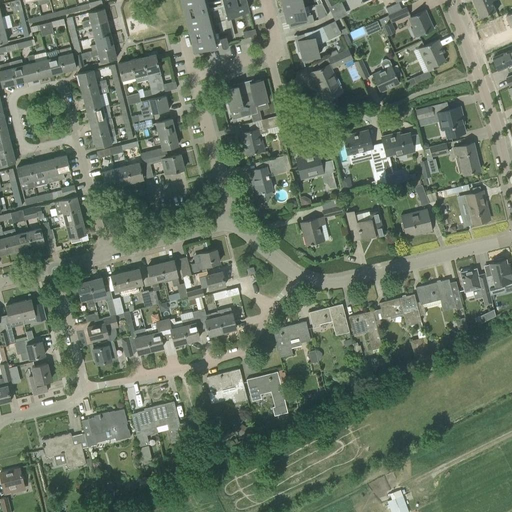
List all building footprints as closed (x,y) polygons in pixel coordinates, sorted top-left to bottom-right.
[(23,11),(19,0),(16,0),(15,0),(10,1),(13,14),(18,12),(18,13),(23,11)] [(216,43),(220,42),(220,44),(221,45),(221,46),(222,46),(223,47),(224,47),(225,47),(226,47),(226,46),(227,45),(227,44),(227,43),(226,36),(232,35),(227,16),(247,11),(244,0),(181,0),(194,51),(216,46),(216,43)] [(285,13),(303,9),(301,0),(294,0),(282,3),(285,13)] [(331,13),(344,7),(340,0),(328,6),(331,13)] [(473,0),(481,18),(490,14),(496,11),(492,1),(495,0),(473,0)] [(386,8),(388,14),(401,9),(398,3),(386,8)] [(314,6),(318,21),(327,16),(321,4),(314,6)] [(379,19),(382,26),(410,14),(406,7),(401,9),(388,14),(388,15),(379,19)] [(82,27),(91,25),(107,21),(104,8),(88,12),(89,19),(81,21),(82,27)] [(312,18),(306,19),(303,9),(285,13),(287,24),(297,21),(298,27),(310,24),(313,23),(312,18)] [(410,17),(418,36),(433,29),(425,10),(416,14),(410,17)] [(63,19),(51,22),(52,27),(65,24),(63,19)] [(91,25),(94,37),(110,33),(107,21),(91,25)] [(376,21),(363,26),(366,33),(379,28),(376,21)] [(51,22),(39,25),(40,30),(52,27),(51,22)] [(319,43),(335,36),(329,23),(313,30),(304,33),(305,39),(297,41),(304,66),(304,62),(313,60),(312,57),(318,55),(317,53),(318,53),(318,52),(317,52),(315,42),(318,41),(319,43)] [(257,40),(254,29),(242,32),(244,37),(250,35),(251,42),(257,40)] [(96,44),(90,45),(92,50),(113,45),(110,33),(94,37),(96,44)] [(439,48),(441,47),(438,39),(418,48),(424,62),(427,71),(406,80),(409,86),(431,76),(428,71),(438,66),(437,64),(444,60),(439,48)] [(17,43),(5,46),(6,51),(19,48),(17,43)] [(113,45),(92,50),(89,51),(91,56),(98,54),(100,62),(116,58),(113,45)] [(315,80),(324,100),(341,92),(330,69),(352,59),(347,49),(339,53),(321,61),(324,67),(310,73),(314,81),(315,80)] [(511,49),(493,57),(499,71),(511,65),(511,49)] [(45,52),(33,55),(39,78),(51,75),(47,59),(45,52)] [(72,52),(59,55),(63,71),(76,68),(73,59),(72,52)] [(29,63),(22,65),(26,81),(39,78),(33,55),(33,54),(27,55),(29,63)] [(159,70),(155,54),(142,57),(147,74),(150,87),(156,86),(153,72),(159,70)] [(59,55),(47,59),(51,75),(63,71),(59,55)] [(142,57),(130,60),(134,77),(147,74),(142,57)] [(382,70),(381,70),(372,74),(379,92),(399,83),(391,66),(389,60),(385,58),(381,60),(380,64),(382,70)] [(354,62),(362,79),(369,76),(361,59),(354,62)] [(134,77),(130,60),(118,63),(123,84),(135,81),(134,77)] [(22,65),(10,68),(14,84),(26,81),(22,65)] [(14,84),(10,68),(0,70),(0,79),(2,87),(14,84)] [(77,73),(80,86),(96,82),(93,70),(86,71),(77,73)] [(98,89),(107,86),(105,80),(96,82),(80,86),(83,98),(99,94),(98,89)] [(251,91),(245,92),(251,114),(257,113),(255,103),(267,100),(261,80),(249,83),(251,91)] [(150,87),(150,89),(152,94),(164,91),(162,84),(156,86),(150,87)] [(251,114),(245,92),(239,94),(237,86),(225,89),(230,111),(239,108),(241,117),(251,114)] [(126,96),(128,104),(140,101),(138,93),(126,96)] [(83,98),(86,110),(102,106),(99,94),(83,98)] [(130,116),(132,123),(152,118),(151,114),(169,109),(165,95),(149,99),(150,105),(137,108),(138,114),(130,116)] [(86,110),(89,123),(105,119),(104,113),(110,111),(108,104),(102,106),(86,110)] [(415,109),(417,119),(433,115),(431,106),(415,109)] [(443,121),(446,137),(464,132),(461,118),(462,117),(460,107),(437,112),(439,122),(443,121)] [(240,133),(245,154),(263,150),(260,136),(269,134),(268,128),(279,125),(277,116),(260,120),(262,128),(258,129),(240,133)] [(89,123),(92,135),(108,131),(113,130),(111,117),(105,119),(89,123)] [(152,118),(132,123),(134,129),(140,128),(153,125),(152,118)] [(151,130),(153,137),(174,132),(171,119),(156,122),(158,128),(151,130)] [(0,126),(0,139),(9,138),(6,125),(0,126)] [(108,131),(92,135),(95,147),(111,143),(109,136),(115,135),(114,130),(113,130),(108,131)] [(367,130),(343,136),(345,146),(347,154),(348,154),(351,163),(359,161),(361,155),(360,151),(371,148),(370,140),(367,130)] [(161,142),(163,147),(163,149),(165,148),(168,148),(177,145),(174,132),(153,137),(155,144),(161,142)] [(381,137),(386,155),(403,151),(404,153),(422,149),(420,143),(418,134),(410,136),(409,133),(395,136),(394,134),(381,137)] [(0,139),(0,152),(12,150),(9,138),(0,139)] [(138,146),(137,141),(133,142),(126,144),(121,145),(122,150),(127,149),(138,146)] [(429,147),(431,156),(447,152),(445,143),(429,147)] [(454,155),(458,154),(463,174),(479,170),(473,143),(463,145),(452,148),(454,155)] [(116,146),(109,148),(110,155),(122,151),(122,150),(121,145),(116,146)] [(140,153),(141,160),(164,154),(167,154),(165,148),(163,149),(163,147),(140,153)] [(426,159),(427,160),(432,159),(431,156),(429,147),(424,148),(426,159)] [(110,155),(109,148),(96,151),(98,158),(110,155)] [(0,152),(0,165),(15,162),(12,150),(0,152)] [(296,158),(298,168),(300,175),(315,171),(316,174),(322,173),(317,153),(296,158)] [(183,169),(180,154),(170,157),(167,157),(165,158),(164,154),(141,160),(143,165),(144,168),(146,178),(153,176),(151,167),(150,163),(162,160),(165,173),(183,169)] [(66,155),(53,158),(59,180),(64,179),(63,172),(70,171),(66,155)] [(265,167),(251,170),(254,184),(253,184),(255,194),(261,192),(262,193),(264,192),(271,190),(267,173),(272,171),(272,170),(289,165),(289,163),(287,155),(269,159),(271,166),(265,167)] [(53,158),(41,161),(47,183),(59,180),(53,158)] [(387,158),(381,159),(385,175),(393,173),(390,161),(388,161),(387,158)] [(385,175),(381,159),(373,161),(378,180),(371,182),(372,185),(386,182),(385,175)] [(426,159),(419,161),(423,178),(431,176),(426,159)] [(41,161),(29,164),(34,186),(47,183),(41,161)] [(139,162),(126,165),(130,182),(143,179),(140,169),(139,162)] [(34,186),(29,164),(16,167),(20,182),(27,180),(29,188),(34,186)] [(126,165),(114,169),(118,185),(130,182),(126,165)] [(118,185),(114,169),(101,172),(106,188),(118,185)] [(325,174),(329,189),(336,187),(333,172),(325,174)] [(352,188),(349,176),(341,178),(344,190),(352,188)] [(414,186),(421,206),(429,203),(421,184),(414,186)] [(64,187),(61,188),(63,195),(75,192),(73,185),(64,187)] [(61,190),(49,193),(50,198),(63,195),(61,188),(61,190)] [(470,215),(471,215),(473,223),(489,219),(482,191),(465,195),(470,215)] [(49,193),(37,196),(38,201),(50,198),(49,193)] [(38,201),(37,196),(24,199),(26,204),(38,201)] [(54,202),(57,215),(79,209),(76,196),(59,201),(54,202)] [(304,196),(299,197),(302,207),(310,204),(309,199),(304,196)] [(323,210),(325,217),(342,212),(340,205),(323,210)] [(37,215),(35,206),(23,209),(25,219),(26,220),(37,217),(37,215)] [(25,219),(23,209),(10,213),(11,217),(12,217),(13,222),(19,220),(25,219)] [(66,225),(82,221),(79,209),(57,215),(60,227),(66,225)] [(358,230),(360,239),(375,235),(375,237),(383,235),(377,210),(369,212),(371,218),(356,221),(353,210),(347,212),(352,231),(358,230)] [(401,216),(406,236),(431,229),(426,210),(401,216)] [(306,244),(310,244),(310,245),(312,244),(312,243),(323,240),(319,225),(325,224),(323,217),(318,218),(300,222),(306,244)] [(82,221),(66,225),(69,238),(70,237),(71,243),(81,241),(81,242),(81,241),(80,235),(85,233),(82,221)] [(28,231),(30,241),(32,247),(44,244),(40,228),(28,231)] [(50,229),(45,230),(48,243),(55,241),(53,231),(52,229),(50,229)] [(30,241),(28,231),(16,234),(20,250),(32,247),(30,241)] [(3,237),(6,247),(7,253),(20,250),(16,234),(3,237)] [(190,264),(192,271),(212,267),(211,264),(219,262),(216,249),(200,253),(202,261),(190,264)] [(191,275),(186,257),(178,259),(180,268),(183,277),(191,275)] [(511,282),(511,280),(511,279),(511,273),(510,264),(508,264),(506,259),(504,260),(503,258),(496,259),(497,262),(489,263),(492,274),(485,276),(490,295),(506,291),(504,284),(511,282)] [(179,284),(175,270),(173,260),(160,263),(164,279),(170,277),(172,285),(177,284),(179,284)] [(164,279),(160,263),(147,266),(153,290),(155,290),(159,289),(157,281),(164,279)] [(124,272),(130,293),(138,291),(137,285),(142,283),(138,269),(124,272)] [(490,295),(485,276),(484,273),(477,275),(476,271),(475,269),(469,270),(469,269),(462,271),(462,272),(460,273),(464,291),(472,289),(472,291),(477,290),(479,298),(482,297),(484,305),(492,303),(490,295)] [(225,285),(221,271),(198,277),(201,287),(208,285),(209,289),(225,285)] [(130,293),(124,272),(111,275),(115,290),(119,289),(121,296),(130,293)] [(116,314),(112,299),(109,284),(103,286),(101,278),(89,281),(94,301),(104,299),(105,301),(106,301),(110,315),(115,314),(116,314)] [(416,302),(419,315),(425,314),(422,303),(427,302),(426,300),(442,296),(443,300),(440,301),(443,310),(462,305),(458,289),(451,290),(448,279),(415,287),(419,302),(416,302)] [(94,301),(89,281),(77,284),(80,299),(85,298),(88,307),(95,305),(94,301)] [(187,296),(186,291),(184,283),(179,284),(177,284),(180,297),(187,296)] [(204,295),(202,287),(186,291),(187,296),(188,299),(194,298),(201,296),(204,295)] [(152,305),(148,292),(148,290),(140,292),(144,307),(152,305)] [(158,303),(155,290),(153,290),(148,292),(152,305),(158,303)] [(212,293),(214,300),(218,299),(227,296),(226,290),(212,293)] [(178,292),(167,294),(168,300),(179,297),(178,292)] [(380,308),(372,310),(375,320),(390,316),(390,313),(405,309),(409,325),(421,322),(419,315),(416,302),(414,294),(379,302),(380,308)] [(217,311),(216,311),(205,314),(201,296),(194,298),(197,310),(202,328),(207,327),(209,335),(222,332),(217,311)] [(123,312),(122,307),(120,297),(112,299),(116,314),(123,312)] [(30,299),(18,302),(22,318),(23,324),(29,322),(28,317),(34,315),(37,315),(39,320),(45,318),(41,302),(32,305),(30,299)] [(22,318),(18,302),(6,305),(10,322),(22,318)] [(333,325),(336,335),(349,331),(342,303),(308,312),(311,321),(312,328),(320,326),(319,324),(334,320),(335,325),(333,325)] [(217,311),(222,332),(235,329),(230,307),(217,310),(216,311),(217,311)] [(488,319),(495,316),(493,309),(485,313),(488,319)] [(202,328),(197,310),(180,314),(181,319),(186,341),(199,338),(197,330),(202,328)] [(375,320),(372,310),(348,316),(353,334),(356,333),(356,331),(368,328),(371,342),(370,343),(371,349),(381,347),(375,320)] [(150,350),(145,329),(144,327),(134,330),(132,323),(129,311),(123,312),(129,335),(133,351),(137,350),(138,353),(150,350)] [(99,318),(97,312),(85,315),(86,322),(99,318)] [(107,336),(106,330),(118,327),(115,314),(110,315),(105,316),(107,322),(97,325),(87,327),(90,340),(107,336)] [(464,317),(456,319),(458,328),(466,326),(464,317)] [(162,320),(166,338),(172,336),(174,344),(186,341),(181,319),(174,321),(174,318),(169,319),(169,318),(162,320)] [(145,329),(150,350),(163,347),(161,339),(166,338),(162,320),(155,321),(155,322),(150,324),(151,327),(145,329)] [(272,329),(279,357),(292,354),(289,339),(299,336),(301,342),(310,340),(305,321),(272,329)] [(9,344),(14,342),(11,329),(5,330),(9,344)] [(0,336),(2,345),(9,344),(5,330),(0,331),(0,336)] [(133,354),(133,351),(129,335),(121,337),(126,356),(133,354)] [(420,338),(423,351),(428,349),(424,337),(420,338)] [(28,339),(14,342),(16,350),(17,354),(28,352),(29,358),(35,357),(44,354),(41,341),(29,344),(28,339)] [(115,351),(112,339),(99,343),(100,347),(92,349),(96,363),(111,360),(111,359),(115,358),(113,351),(115,351)] [(318,361),(315,350),(308,351),(310,363),(318,361)] [(0,365),(3,378),(0,378),(0,402),(11,400),(7,385),(6,381),(11,380),(7,363),(0,364),(0,365)] [(51,379),(47,363),(32,367),(34,376),(29,377),(33,394),(47,391),(45,381),(51,379)] [(247,399),(242,378),(239,368),(206,377),(210,393),(221,390),(223,399),(232,397),(234,402),(247,399)] [(281,370),(277,371),(279,381),(280,383),(286,381),(284,372),(281,373),(281,370)] [(252,377),(246,379),(248,389),(249,393),(251,400),(261,398),(259,394),(271,391),(271,393),(275,406),(272,407),(274,415),(277,415),(287,412),(285,404),(281,388),(280,383),(279,381),(277,371),(252,377)] [(173,401),(151,406),(156,424),(166,421),(168,429),(171,443),(181,440),(190,438),(188,429),(186,421),(179,423),(176,410),(173,401)] [(151,425),(156,424),(151,406),(151,407),(149,407),(150,411),(146,411),(146,410),(136,412),(141,433),(142,436),(153,433),(151,425)] [(88,419),(81,421),(84,433),(87,443),(86,444),(87,446),(96,444),(95,441),(104,439),(102,429),(112,427),(115,440),(130,436),(128,429),(127,429),(126,424),(127,423),(126,418),(123,408),(108,412),(108,411),(98,413),(98,416),(87,418),(88,419)] [(70,433),(41,440),(42,443),(42,444),(42,446),(43,446),(46,457),(55,455),(66,452),(68,460),(65,461),(67,469),(86,464),(83,455),(82,447),(87,446),(86,444),(87,443),(84,433),(71,436),(70,433)] [(144,444),(142,436),(141,433),(136,434),(139,446),(144,444)] [(24,485),(19,468),(0,472),(0,475),(2,483),(5,494),(12,492),(12,488),(24,485)] [(108,489),(106,496),(113,498),(114,491),(108,489)] [(407,511),(402,495),(387,501),(391,511),(407,511)] [(0,498),(0,499),(3,511),(10,511),(7,497),(0,498)]
